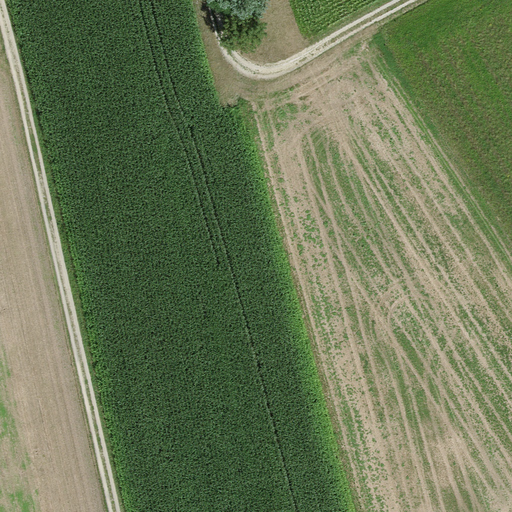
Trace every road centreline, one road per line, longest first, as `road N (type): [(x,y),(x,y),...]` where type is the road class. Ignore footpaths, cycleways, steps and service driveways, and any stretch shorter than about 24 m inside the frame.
road 1 (track): [(0,9),(116,511)]
road 2 (track): [(211,0),(219,42),(240,68),(276,73),(411,0)]
